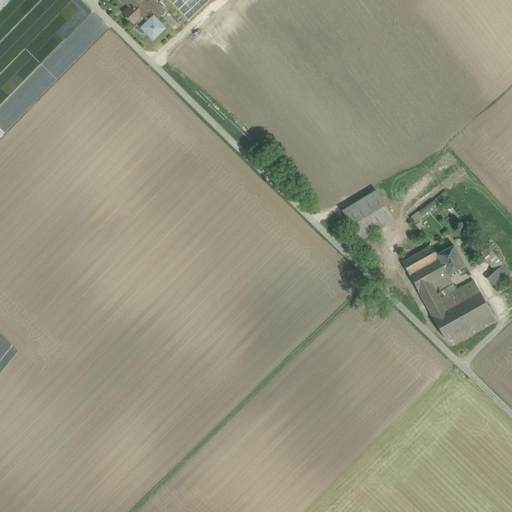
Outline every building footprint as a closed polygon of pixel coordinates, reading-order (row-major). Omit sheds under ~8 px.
[(144,0),(126,0),(124,2),(131,8),(125,14),(134,24),(142,16),(148,23),(143,28),(153,38),(163,29),(153,19),(150,22),(143,15),(150,8),(159,17),(164,12),(152,0),(147,0),(146,1),(144,0)] [(156,0),(182,26),(209,0),(156,0)] [(437,206),(449,197),(444,190),(432,200),(437,206)] [(377,191),(342,212),(360,242),(395,221),(377,191)] [(413,219),(435,206),(432,201),(410,214),(413,219)] [(511,241),(496,225),(487,233),(511,258),(511,241)] [(432,247),(402,263),(410,277),(439,261),(437,256),(432,247)] [(466,267),(454,247),(437,256),(439,261),(448,276),(448,277),(449,277),(466,267)] [(503,266),(487,247),(481,252),(497,271),(503,266)] [(439,261),(410,277),(419,293),(432,285),(448,276),(439,261)] [(497,271),(487,279),(496,289),(511,276),(503,266),(497,271)] [(448,276),(432,285),(436,291),(452,283),(449,277),(448,277),(448,276)] [(474,281),(440,299),(446,309),(479,291),(474,281)] [(432,285),(419,293),(422,299),(436,292),(436,291),(432,285)] [(436,292),(422,299),(432,316),(446,309),(440,299),(436,291),(436,292)] [(446,309),(432,316),(444,338),(453,346),(496,322),(479,291),(446,309)]
